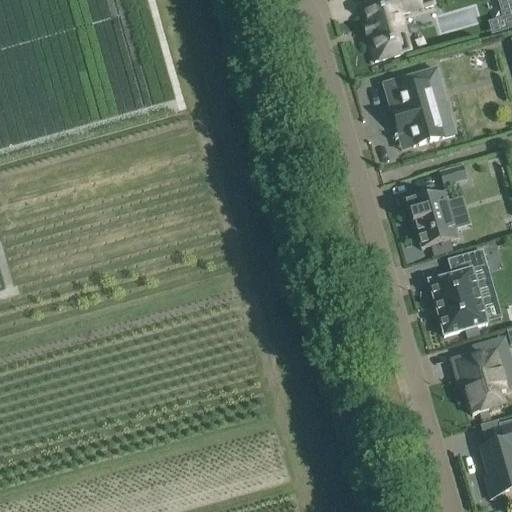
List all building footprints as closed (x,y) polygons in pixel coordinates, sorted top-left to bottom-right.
[(382,0),(362,6),(372,42),(368,43),(374,64),(402,56),(397,39),(405,36),(399,16),(433,7),(430,0),(382,0)] [(511,0),(496,0),(506,34),(511,32),(511,0)] [(413,149),(444,140),(431,95),(442,92),(436,71),(399,82),(401,89),(396,90),(402,113),(395,115),(400,133),(408,131),(413,149)] [(466,182),(462,169),(439,175),(443,189),(466,182)] [(421,251),(458,241),(455,231),(453,231),(446,205),(448,205),(445,195),(406,206),(412,227),(414,226),(421,251)] [(445,338),(485,327),(487,327),(486,325),(471,274),(487,270),(482,253),(447,263),(452,278),(430,284),(428,284),(429,286),(443,337),(444,339),(445,338)] [(473,356),(456,361),(463,387),(472,417),(488,412),(488,411),(500,408),(496,395),(505,393),(501,380),(511,376),(511,370),(503,340),(471,350),(473,356)] [(511,422),(498,426),(504,445),(480,452),(488,480),(485,481),(490,501),(511,494),(511,422)]
